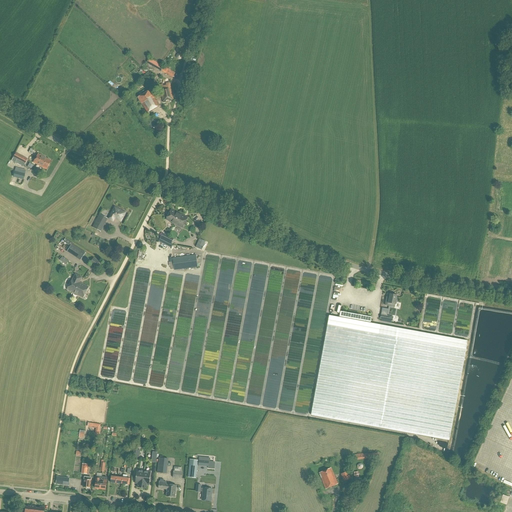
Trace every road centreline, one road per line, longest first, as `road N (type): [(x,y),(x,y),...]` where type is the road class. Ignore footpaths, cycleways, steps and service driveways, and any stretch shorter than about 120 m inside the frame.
road 1 (unclassified): [(511,298),(350,267),(162,187)]
road 2 (track): [(48,497),(72,367),(150,213)]
road 3 (track): [(369,0),(378,210),(369,272)]
road 4 (track): [(162,187),(170,119),(202,0)]
road 5 (unclassified): [(162,187),(103,166),(0,109)]
road 6 (residential): [(179,511),(0,492)]
